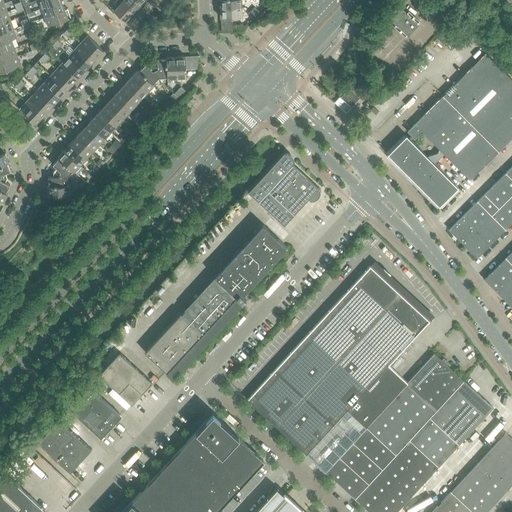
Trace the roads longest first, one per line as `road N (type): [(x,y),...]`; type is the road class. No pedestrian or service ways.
road 1 (secondary): [(0,384),(264,98)]
road 2 (secondary): [(252,79),(0,355)]
road 3 (unclassified): [(197,382),(368,197)]
road 4 (unclassified): [(341,511),(197,382)]
road 5 (unclassified): [(78,511),(197,382)]
road 6 (residential): [(29,153),(132,44)]
road 7 (unclassified): [(511,360),(423,243)]
road 8 (residential): [(382,183),(276,84)]
road 9 (residential): [(264,98),(368,197)]
